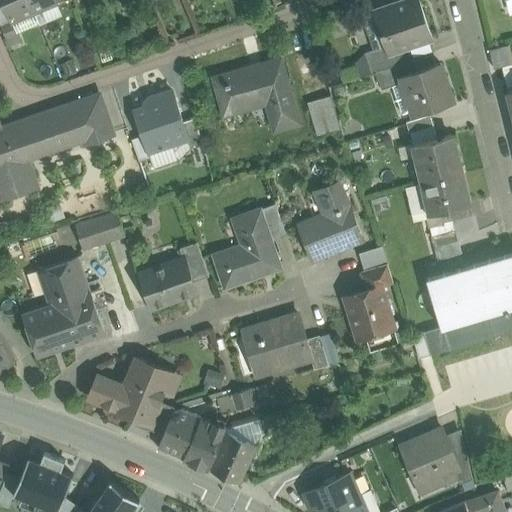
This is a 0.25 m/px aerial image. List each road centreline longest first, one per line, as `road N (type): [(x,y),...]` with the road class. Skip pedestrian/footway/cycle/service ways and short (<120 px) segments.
road 1 (residential): [(0,48),(28,104),(345,0)]
road 2 (residential): [(298,291),(90,355),(59,390),(47,421)]
road 3 (secondary): [(244,511),(47,421)]
road 4 (residential): [(511,189),(467,0)]
